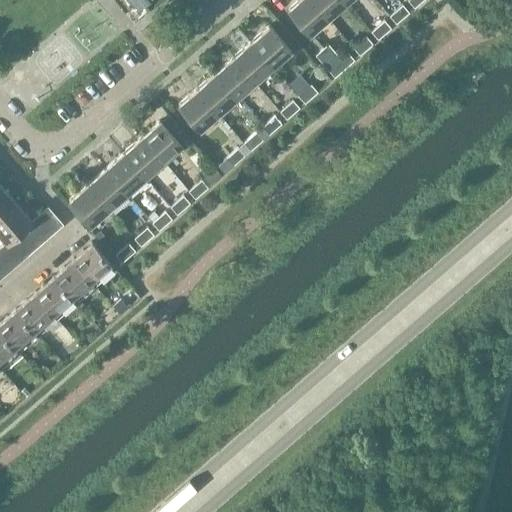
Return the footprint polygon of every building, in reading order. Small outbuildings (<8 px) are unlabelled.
[(328,16),(313,0),(297,0),(288,8),(310,32),(328,16)] [(345,0),(313,0),(328,16),(346,1),(345,0)] [(402,4),(399,6),(389,15),(396,22),(409,11),(402,4)] [(371,31),(377,38),(390,27),(384,20),(371,31)] [(270,24),(252,40),(273,64),(291,48),(270,24)] [(353,46),(359,54),(372,43),(366,35),(353,46)] [(252,40),(234,56),(254,79),(273,64),(252,40)] [(315,55),(334,76),(354,59),(347,52),(340,57),(328,43),(315,55)] [(234,56),(216,71),(236,95),(254,79),(234,56)] [(216,71),(198,87),(218,111),(236,95),(216,71)] [(300,92),(307,99),(319,89),(313,82),(300,92)] [(218,111),(198,87),(179,103),(199,127),(218,111)] [(282,108),(288,115),(300,105),(294,98),(282,108)] [(264,124),(270,131),(283,121),(276,113),(264,124)] [(161,119),(142,135),(163,158),(180,143),(181,142),(161,119)] [(246,140),(252,147),(264,136),(258,129),(246,140)] [(142,135),(124,150),(145,174),(163,158),(142,135)] [(181,142),(180,143),(185,149),(193,142),(188,137),(181,142)] [(226,157),(232,164),(245,153),(239,146),(226,157)] [(124,150),(106,166),(127,190),(145,174),(124,150)] [(106,166),(88,182),(109,205),(127,190),(106,166)] [(190,188),(196,195),(209,184),(203,177),(190,188)] [(109,205),(88,182),(70,198),(90,222),(109,205)] [(0,213),(15,201),(0,183),(0,213)] [(172,203),(178,211),(179,211),(191,200),(184,193),(172,203)] [(21,228),(29,220),(31,219),(15,201),(0,213),(0,233),(6,240),(12,235),(21,228)] [(47,204),(38,212),(54,230),(63,222),(47,204)] [(153,220),(159,227),(172,216),(166,209),(153,220)] [(38,212),(31,219),(29,220),(45,238),(54,230),(38,212)] [(29,220),(21,228),(36,245),(45,238),(29,220)] [(135,235),(141,243),(154,232),(148,224),(135,235)] [(21,228),(12,235),(27,253),(36,245),(21,228)] [(105,234),(100,237),(105,243),(110,240),(105,234)] [(12,235),(6,240),(3,243),(19,261),(27,253),(12,235)] [(117,251),(123,259),(136,248),(130,240),(117,251)] [(92,241),(72,258),(91,279),(110,262),(92,241)] [(3,243),(0,245),(0,256),(10,268),(19,261),(3,243)] [(0,256),(0,274),(1,276),(10,268),(0,256)] [(72,258),(53,274),(72,296),(91,279),(72,258)] [(53,274),(34,291),(53,312),(72,296),(53,274)] [(34,291),(15,307),(34,329),(53,312),(34,291)] [(120,297),(112,304),(121,314),(128,307),(120,297)] [(15,307),(0,320),(0,328),(15,345),(34,329),(15,307)] [(0,328),(0,358),(15,345),(0,328)] [(25,387),(21,390),(26,396),(29,393),(25,387)]
